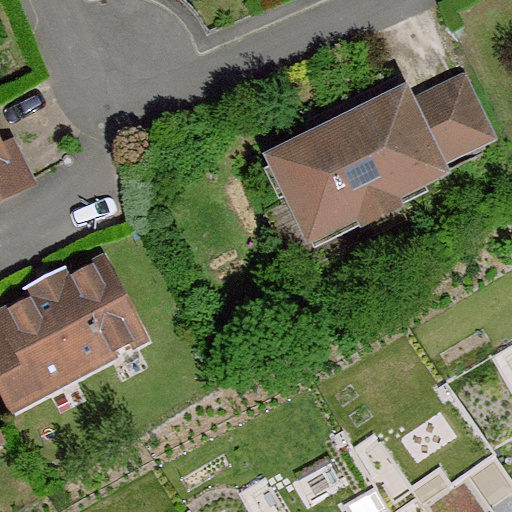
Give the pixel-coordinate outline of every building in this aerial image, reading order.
[(407,86),(368,107),(374,118),(332,140),(283,165),(319,234),(361,211),(380,223),(405,210),(405,200),(455,174),(449,164),(506,134),(476,76),(419,107),(407,86)] [(368,107),(326,129),(332,140),(374,118),(368,107)] [(0,197),(33,180),(16,148),(5,154),(0,143),(0,197)] [(0,335),(0,363),(21,403),(147,335),(109,264),(72,283),(47,297),(11,316),(16,327),(0,335)] [(39,284),(47,297),(72,283),(65,271),(39,284)] [(511,341),(490,354),(511,390),(511,341)] [(376,487),(391,511),(395,511),(417,495),(429,511),(485,511),(493,506),(467,473),(495,451),(444,379),(352,446),(376,487)] [(350,511),(346,505),(376,487),(342,429),(239,491),(251,511),(350,511)]
